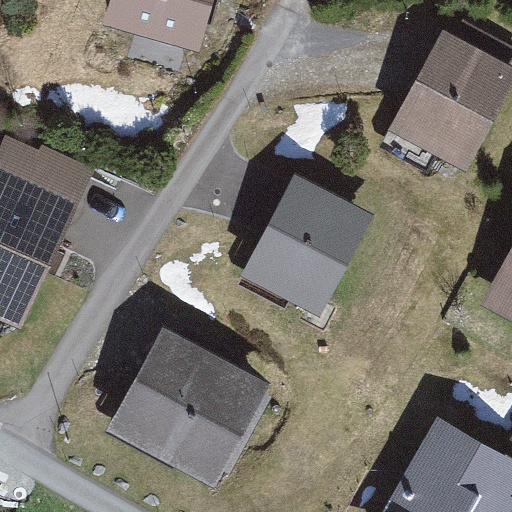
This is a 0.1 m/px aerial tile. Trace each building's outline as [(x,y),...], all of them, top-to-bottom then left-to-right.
[(198,0),(95,0),(92,19),(191,40),(198,0)] [(511,72),(511,53),(433,16),(385,116),(471,158),(511,72)] [(281,178),(233,271),(319,316),(368,223),(281,178)] [(0,330),(10,335),(65,216),(0,185),(0,330)] [(511,228),(480,290),(511,307),(511,228)] [(172,331),(121,434),(221,483),(271,380),(172,331)] [(494,511),(511,480),(511,459),(431,416),(384,503),(400,511),(494,511)]
